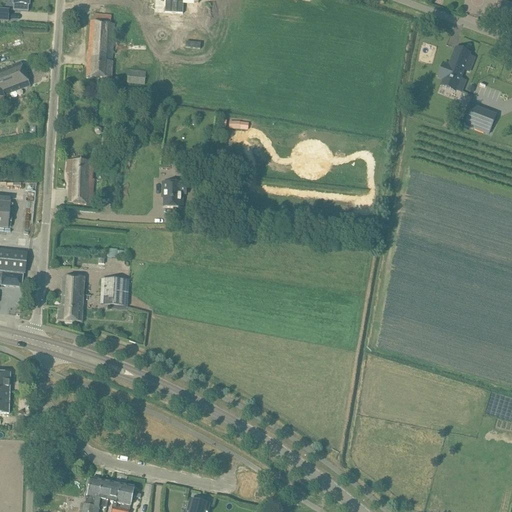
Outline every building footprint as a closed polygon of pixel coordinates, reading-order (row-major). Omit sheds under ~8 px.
[(13,0),(13,11),(28,12),(28,0),(13,0)] [(159,0),(159,1),(165,1),(165,13),(183,14),(183,0),(159,0)] [(511,6),(502,3),(496,19),(511,24),(511,6)] [(0,10),(0,21),(8,22),(9,11),(0,10)] [(111,79),(114,25),(111,24),(93,23),(91,22),(87,77),(111,79)] [(442,67),(438,76),(444,79),(443,80),(441,86),(455,92),(456,91),(461,93),(465,81),(460,79),(464,70),(469,72),(474,58),(469,56),(470,55),(455,49),(447,69),(442,67)] [(0,99),(4,98),(3,96),(7,95),(6,91),(19,86),(20,90),(30,87),(21,63),(0,70),(0,99)] [(146,72),(129,70),(127,84),(145,86),(146,72)] [(469,106),(461,124),(488,135),(496,116),(469,106)] [(95,164),(67,161),(66,174),(69,174),(68,204),(91,207),(94,181),(92,181),(93,173),(94,173),(95,164)] [(183,184),(162,183),(162,195),(164,195),(163,208),(182,209),(182,200),(180,200),(181,195),(186,195),(186,184),(183,184)] [(11,203),(0,202),(0,227),(8,228),(11,203)] [(117,250),(107,249),(107,258),(116,259),(117,257),(126,257),(127,252),(117,251),(117,250)] [(25,274),(27,254),(0,251),(0,272),(20,274),(22,274),(25,274)] [(0,281),(1,282),(1,286),(21,288),(23,276),(20,276),(20,274),(0,272),(0,281)] [(84,279),(63,277),(61,310),(58,310),(57,322),(81,323),(82,313),(84,279)] [(129,281),(102,280),(101,306),(110,306),(110,310),(127,310),(127,307),(129,281)] [(0,373),(0,392),(10,393),(10,374),(0,373)] [(10,393),(0,392),(0,416),(2,417),(2,414),(9,414),(10,393)] [(64,476),(62,468),(53,470),(54,477),(64,476)] [(79,511),(93,511),(95,500),(98,500),(101,482),(90,479),(85,506),(81,505),(79,511)] [(109,498),(112,484),(101,482),(98,500),(95,500),(93,511),(98,511),(99,508),(106,510),(107,503),(105,503),(106,497),(109,498)] [(123,486),(112,484),(109,498),(106,497),(105,503),(107,503),(112,504),(112,508),(113,508),(111,511),(121,511),(120,510),(115,510),(116,505),(117,504),(118,495),(121,495),(123,486)] [(118,495),(117,504),(121,505),(120,510),(121,511),(129,511),(132,498),(134,488),(123,486),(121,495),(118,495)] [(208,511),(210,506),(190,501),(186,511),(208,511)]
